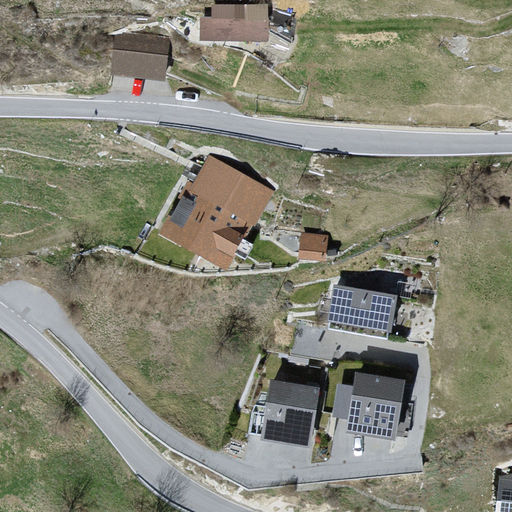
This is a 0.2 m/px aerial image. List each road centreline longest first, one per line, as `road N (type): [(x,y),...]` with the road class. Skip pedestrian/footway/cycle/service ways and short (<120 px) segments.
road 1 (tertiary): [(0,111),(383,145),(511,147)]
road 2 (tertiary): [(222,511),(153,473),(58,364),(0,315)]
